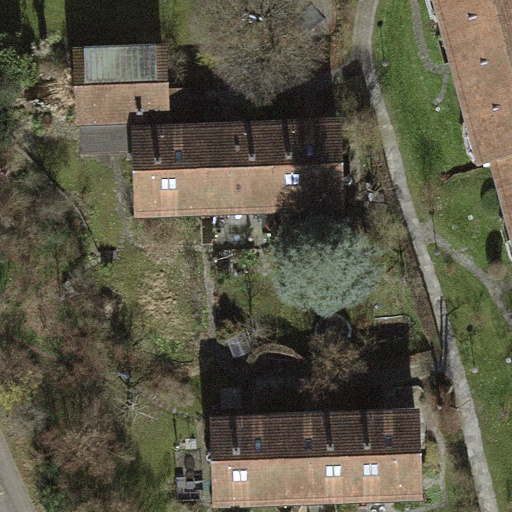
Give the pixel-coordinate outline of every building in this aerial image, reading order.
[(497,164),(511,159),(511,0),(441,0),(486,167),(497,164)] [(166,93),(165,52),(78,55),(80,122),(167,119),(166,93)] [(80,122),(82,155),(137,153),(136,136),(188,135),(186,92),(166,93),(167,119),(80,122)] [(340,129),(272,132),(274,209),(342,207),(340,129)] [(272,132),(204,134),(206,212),(274,209),(272,132)] [(139,214),(206,212),(204,134),(188,135),(136,136),(137,153),(139,214)] [(511,220),(511,159),(497,164),(511,220)] [(416,418),(349,421),(352,497),(419,495),(416,418)] [(285,500),(352,497),(349,421),(282,423),(285,500)] [(218,503),(285,500),(282,423),(215,426),(218,503)]
